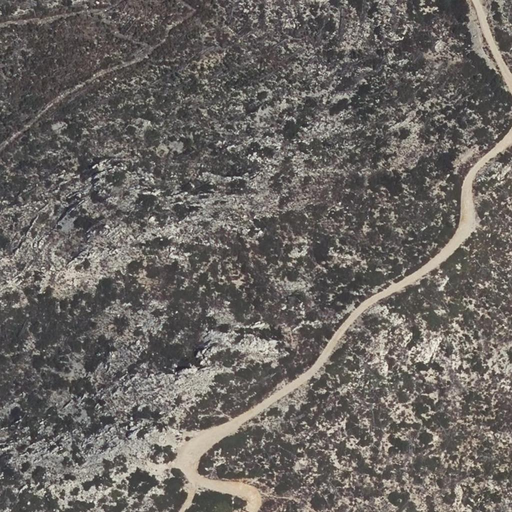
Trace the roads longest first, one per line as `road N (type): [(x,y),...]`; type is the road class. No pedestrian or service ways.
road 1 (track): [(251,511),(257,497),(196,483),(184,458),(302,379),(369,302),(398,287)]
road 2 (track): [(511,135),(470,171),(464,235),(398,287)]
